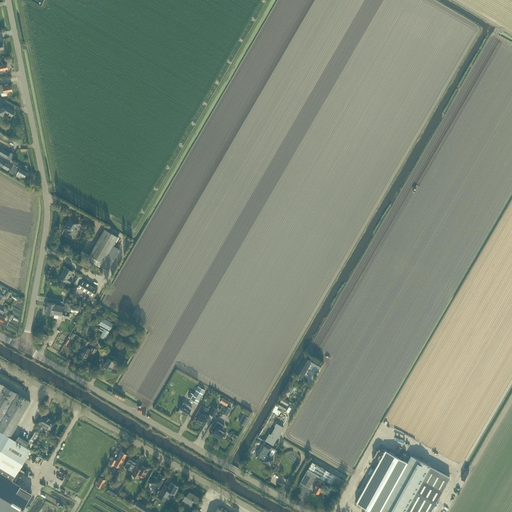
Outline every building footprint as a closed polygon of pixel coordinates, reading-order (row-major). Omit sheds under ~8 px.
[(13,94),(11,85),(3,86),(3,84),(0,84),(0,92),(1,93),(7,92),(7,95),(13,94)] [(7,106),(6,108),(2,106),(0,109),(0,114),(3,116),(4,112),(7,114),(12,117),(15,111),(7,106)] [(10,153),(0,146),(0,154),(7,159),(10,153)] [(11,165),(0,159),(0,165),(2,167),(8,170),(11,165)] [(27,172),(14,164),(9,172),(16,176),(17,174),(20,176),(20,175),(24,177),(27,172)] [(76,228),(79,224),(80,222),(76,220),(75,221),(70,218),(63,228),(69,232),(68,233),(72,235),(76,229),(75,228),(76,228)] [(118,237),(104,229),(89,254),(102,262),(100,266),(108,270),(120,249),(113,245),(118,237)] [(67,282),(73,271),(65,267),(59,277),(67,282)] [(98,288),(82,279),(73,295),(93,306),(98,299),(94,297),(98,290),(97,289),(98,288)] [(47,302),(45,313),(55,314),(61,315),(63,306),(56,305),(57,304),(47,302)] [(70,319),(71,313),(70,312),(70,311),(64,310),(63,317),(70,319)] [(110,331),(107,330),(108,329),(110,330),(113,323),(103,318),(99,324),(105,328),(100,336),(105,339),(110,331)] [(90,350),(91,351),(94,352),(96,348),(91,345),(90,348),(85,345),(80,354),(86,358),(90,350)] [(114,357),(110,355),(108,354),(106,358),(107,359),(106,361),(104,365),(111,369),(115,361),(113,360),(114,357)] [(304,356),(294,372),(303,377),(312,360),(304,356)] [(9,436),(30,401),(0,382),(0,466),(15,476),(30,449),(26,447),(26,446),(30,448),(40,432),(36,429),(32,437),(31,437),(28,442),(21,438),(21,437),(19,436),(18,436),(15,440),(9,436)] [(290,384),(286,390),(291,393),(294,387),(290,384)] [(190,393),(188,397),(197,402),(205,390),(198,386),(193,394),(190,393)] [(277,406),(285,410),(290,401),(283,397),(280,401),(279,400),(278,402),(279,403),(277,406)] [(187,415),(191,409),(192,407),(183,402),(182,404),(178,411),(182,413),(182,412),(187,415)] [(233,406),(228,413),(232,416),(237,409),(233,406)] [(209,413),(214,416),(218,409),(213,407),(209,413)] [(201,411),(195,421),(200,424),(201,423),(204,425),(207,420),(206,420),(207,418),(208,419),(210,416),(201,411)] [(51,430),(56,422),(43,414),(38,422),(39,423),(36,428),(42,431),(45,426),(51,430)] [(244,414),(239,422),(244,425),(249,417),(244,414)] [(213,428),(215,429),(213,434),(220,439),(222,436),(224,437),(226,434),(224,432),(222,431),(225,426),(217,422),(213,428)] [(273,445),(283,427),(279,425),(277,429),(275,427),(271,434),(269,433),(264,440),(273,445)] [(267,454),(271,447),(264,443),(256,457),(264,462),(264,460),(270,463),(273,458),(267,454)] [(407,462),(387,451),(385,450),(356,503),(372,511),(429,511),(442,490),(450,477),(411,455),(407,462)] [(114,464),(119,467),(126,454),(121,451),(116,460),(112,458),(109,463),(114,465),(114,464)] [(454,461),(456,458),(444,452),(443,455),(454,461)] [(136,460),(130,457),(125,466),(131,469),(136,460)] [(343,480),(336,476),(312,462),(307,470),(300,483),(309,488),(316,475),(331,484),(338,488),(343,480)] [(139,475),(143,477),(148,469),(142,465),(139,469),(137,467),(133,474),(137,477),(139,475)] [(15,476),(0,466),(0,511),(20,511),(32,493),(12,480),(15,476)] [(150,483),(159,488),(164,478),(160,476),(158,475),(157,477),(154,476),(150,483)] [(101,488),(106,480),(100,477),(96,485),(101,488)] [(170,492),(174,494),(178,486),(171,482),(169,486),(165,484),(160,493),(167,497),(170,492)] [(326,491),(322,488),(323,485),(319,483),(318,485),(316,484),(313,490),(319,493),(320,492),(324,494),(326,491)] [(462,493),(465,487),(458,484),(455,490),(462,493)] [(110,486),(107,491),(116,496),(119,491),(110,486)] [(200,497),(189,491),(186,495),(185,495),(182,500),(191,505),(193,501),(196,503),(200,497)] [(452,511),(455,504),(449,500),(445,507),(452,511)] [(133,506),(143,511),(147,511),(150,509),(136,501),(133,506)]
